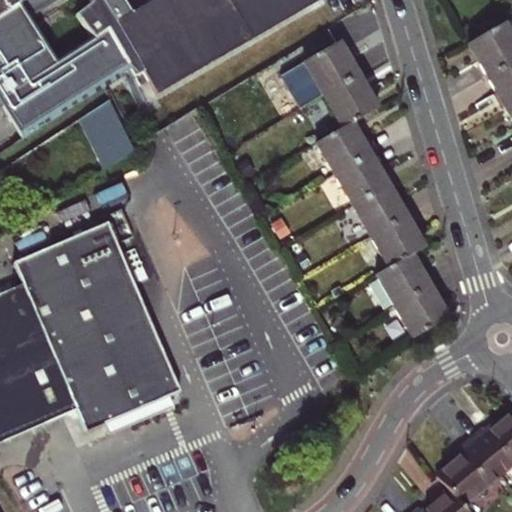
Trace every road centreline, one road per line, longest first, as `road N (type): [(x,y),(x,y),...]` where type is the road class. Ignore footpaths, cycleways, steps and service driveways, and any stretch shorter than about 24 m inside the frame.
road 1 (residential): [(399,0),(503,338)]
road 2 (residential): [(330,511),(412,392),(503,338)]
